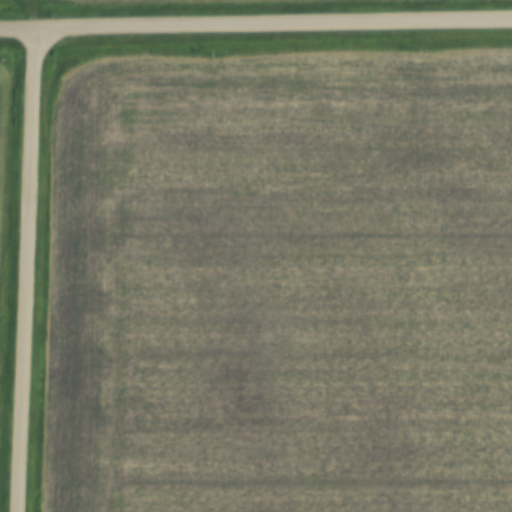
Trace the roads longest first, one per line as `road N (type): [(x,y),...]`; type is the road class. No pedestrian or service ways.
road 1 (residential): [(20,511),(41,28)]
road 2 (residential): [(511,18),(41,28)]
